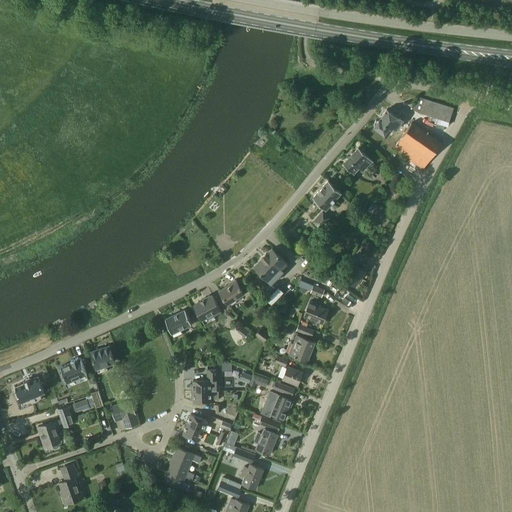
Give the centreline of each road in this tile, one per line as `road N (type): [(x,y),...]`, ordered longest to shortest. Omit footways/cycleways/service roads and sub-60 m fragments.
road 1 (residential): [(0,372),(232,262),(389,87)]
road 2 (residential): [(283,511),(376,283),(470,97)]
road 3 (unclassified): [(511,36),(250,0)]
road 4 (primary): [(315,29),(511,58)]
road 5 (primary): [(315,29),(168,0)]
